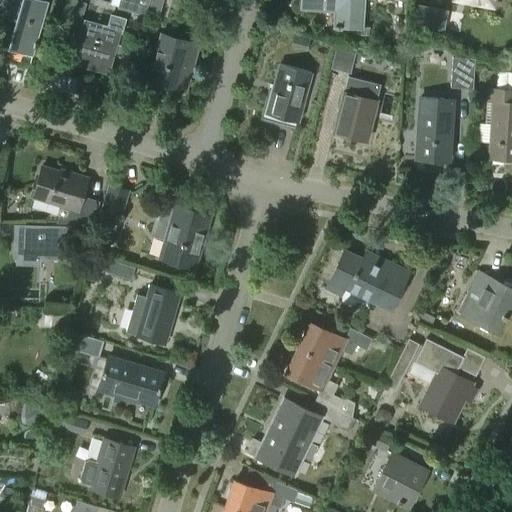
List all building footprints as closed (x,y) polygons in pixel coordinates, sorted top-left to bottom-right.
[(30,62),(48,1),(45,0),(1,0),(0,5),(0,14),(15,19),(4,55),(30,62)] [(303,0),(303,7),(337,9),(336,26),(342,26),(343,25),(363,26),(364,16),(361,16),(362,0),(303,0)] [(418,5),(413,26),(428,29),(432,8),(418,5)] [(81,15),(65,10),(62,22),(78,26),(81,15)] [(85,20),(74,57),(109,68),(113,55),(122,58),(125,47),(116,45),(120,34),(122,34),(126,19),(111,15),(107,27),(85,20)] [(161,32),(148,78),(173,85),(186,89),(198,43),(161,33),(161,32)] [(335,47),(330,68),(349,73),(355,52),(335,47)] [(472,88),(473,58),(452,56),(450,86),(472,88)] [(298,120),(312,72),(281,63),(267,111),(298,120)] [(511,87),(489,86),(488,100),(494,101),(490,157),(511,158),(511,87)] [(366,139),(376,99),(345,90),(334,130),(366,139)] [(448,160),(453,98),(420,96),(416,158),(448,160)] [(68,174),(43,166),(33,195),(73,207),(68,222),(93,223),(100,199),(83,194),(88,177),(69,171),(68,174)] [(121,212),(128,189),(109,184),(103,206),(121,212)] [(210,213),(176,203),(175,207),(163,203),(154,235),(165,239),(160,257),(194,267),(210,213)] [(16,225),(15,249),(50,250),(50,256),(69,257),(77,227),(45,226),(16,225)] [(362,257),(344,249),(326,286),(341,294),(345,287),(391,309),(409,272),(366,251),(362,257)] [(130,279),(134,267),(90,254),(87,266),(130,279)] [(497,331),(511,299),(511,286),(477,270),(457,311),(497,331)] [(147,297),(137,294),(126,332),(164,343),(180,292),(151,283),(147,297)] [(423,312),(419,320),(430,325),(433,317),(423,312)] [(346,338),(309,320),(297,346),(333,364),(341,348),(351,353),(356,343),(366,348),(371,337),(351,328),(346,338)] [(98,357),(103,341),(71,331),(66,348),(98,357)] [(451,419),(471,381),(447,369),(456,352),(426,337),(414,361),(421,365),(435,372),(419,403),(451,419)] [(395,389),(418,343),(408,338),(385,384),(395,389)] [(337,409),(342,398),(332,393),(337,383),(326,378),(333,364),(297,346),(285,371),(321,388),(316,399),(337,409)] [(155,401),(164,371),(109,355),(100,384),(155,401)] [(317,445),(309,441),(322,414),(284,396),(262,441),(252,437),(246,450),(294,473),(302,456),(310,460),(317,445)] [(386,425),(390,417),(388,412),(381,409),(375,410),(372,418),(373,423),(381,427),(386,425)] [(83,434),(86,421),(52,411),(49,423),(83,434)] [(386,451),(392,438),(368,426),(361,439),(386,451)] [(120,495),(134,445),(105,437),(98,461),(90,458),(86,460),(82,477),(84,481),(92,483),(91,487),(120,495)] [(415,492),(426,470),(391,452),(372,487),(401,503),(409,488),(415,492)] [(272,491),(234,479),(225,505),(245,511),(266,511),(270,502),(281,505),(284,496),(295,499),(297,493),(298,489),(275,482),(272,491)] [(41,511),(45,497),(30,493),(25,511),(41,511)] [(297,493),(295,499),(294,502),(309,507),(312,498),(297,493)] [(72,511),(94,511),(96,506),(76,499),(72,511)]
